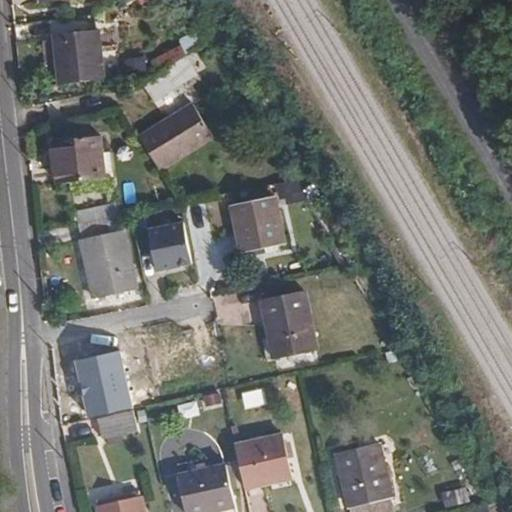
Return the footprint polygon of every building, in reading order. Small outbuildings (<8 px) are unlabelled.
[(55,36),(54,37),(60,86),(103,81),(96,31),(55,36)] [(174,66),(143,85),(155,104),(186,85),(185,83),(174,66)] [(188,105),(137,136),(156,167),(207,135),(188,105)] [(53,142),(51,143),(56,183),(58,185),(104,179),(98,137),(53,142)] [(293,175),(274,180),(277,192),(299,187),(293,175)] [(272,197),(230,207),(240,253),(282,243),(272,197)] [(75,213),(77,226),(117,217),(118,216),(115,204),(75,213)] [(117,217),(77,226),(92,301),(132,293),(117,217)] [(328,250),(340,269),(347,268),(335,246),(328,250)] [(300,291),(260,300),(273,358),(314,349),(314,347),(303,291),(300,291)] [(149,348),(99,358),(106,392),(156,382),(149,348)] [(135,429),(100,439),(103,451),(140,442),(142,424),(138,408),(130,409),(135,429)] [(130,409),(95,418),(100,439),(135,429),(130,409)] [(281,434),(234,444),(244,486),(291,474),(281,434)] [(380,442),(338,452),(352,511),(372,511),(396,506),(380,442)] [(227,464),(178,475),(186,511),(206,511),(236,505),(227,464)] [(143,511),(139,496),(97,504),(98,511),(143,511)]
